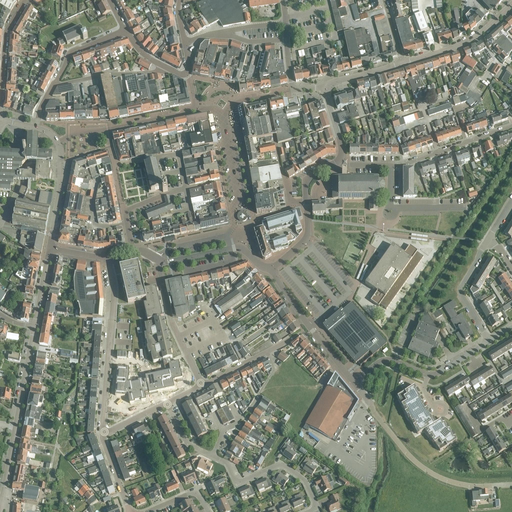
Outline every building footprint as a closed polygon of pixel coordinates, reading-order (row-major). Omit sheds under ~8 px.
[(14,0),(0,0),(0,4),(4,7),(10,11),(17,1),(14,0)] [(205,0),(196,5),(203,16),(209,26),(219,21),(212,10),(206,0),(205,0)] [(206,0),(212,10),(219,21),(223,28),(245,24),(243,11),(241,8),(235,0),(206,0)] [(248,0),(250,9),(279,5),(278,0),(248,0)] [(338,9),(345,8),(347,7),(346,3),(344,4),(343,0),(335,0),(336,1),(337,4),(337,7),(338,9)] [(481,0),(491,10),(498,3),(495,0),(481,0)] [(381,1),(373,3),(374,7),(372,7),(372,10),(383,7),(381,1)] [(102,15),(110,11),(106,2),(98,6),(102,15)] [(125,8),(123,5),(119,7),(122,14),(129,10),(128,7),(125,8)] [(25,11),(35,17),(36,15),(34,13),(36,10),(28,6),(25,11)] [(243,11),(245,24),(250,22),(249,15),(248,16),(247,9),(245,6),(241,8),(243,11)] [(391,8),(393,14),(401,11),(399,6),(391,8)] [(2,13),(0,18),(0,28),(2,29),(10,12),(10,11),(4,7),(1,12),(2,13)] [(164,18),(173,17),(171,10),(170,11),(170,10),(164,11),(164,9),(159,10),(159,8),(153,7),(152,10),(158,11),(159,11),(159,13),(162,13),(162,15),(163,15),(164,18)] [(481,22),(488,15),(471,9),(471,11),(465,17),(468,22),(469,23),(470,25),(468,26),(470,31),(480,23),(481,22)] [(25,11),(22,16),(28,20),(29,17),(34,19),(35,17),(25,11)] [(130,11),(123,15),(128,24),(135,20),(139,18),(137,14),(133,16),(130,11)] [(401,11),(393,14),(394,20),(395,20),(403,17),(402,15),(401,11)] [(414,16),(412,17),(414,22),(424,18),(422,13),(420,14),(414,16)] [(28,20),(22,16),(19,22),(29,27),(30,25),(26,22),(28,20)] [(201,19),(197,22),(202,30),(209,26),(203,16),(200,17),(201,19)] [(128,24),(131,30),(138,26),(139,26),(138,25),(142,23),(139,18),(135,20),(128,24)] [(424,18),(414,22),(416,28),(426,24),(424,18)] [(195,19),(192,21),(186,24),(188,28),(187,28),(191,34),(192,35),(197,33),(202,30),(197,22),(195,19)] [(416,51),(414,43),(414,44),(413,41),(411,35),(408,19),(402,20),(395,22),(402,47),(404,54),(416,51)] [(19,22),(16,27),(23,31),(25,28),(27,30),(29,27),(19,22)] [(131,30),(134,35),(141,31),(143,29),(141,26),(144,24),(143,22),(142,23),(138,25),(139,26),(138,26),(131,30)] [(459,37),(457,29),(456,22),(453,22),(454,27),(454,28),(454,30),(451,32),(453,39),(459,37)] [(153,23),(145,28),(147,32),(155,26),(153,23)] [(470,31),(468,26),(470,25),(469,23),(462,26),(463,28),(463,29),(465,34),(470,31)] [(505,23),(500,26),(506,33),(509,31),(511,34),(511,30),(510,28),(505,23)] [(426,24),(416,28),(418,33),(428,29),(426,24)] [(506,33),(500,26),(489,36),(494,43),(500,50),(496,54),(497,53),(499,56),(503,52),(507,57),(511,49),(511,45),(505,38),(508,35),(506,33)] [(16,27),(12,33),(16,35),(20,36),(23,37),(24,36),(21,34),(23,31),(16,27)] [(83,40),(87,38),(85,34),(84,34),(81,27),(80,28),(80,27),(79,27),(63,35),(63,34),(62,35),(64,37),(57,41),(60,46),(66,43),(67,44),(71,42),(72,44),(75,43),(74,41),(82,38),(83,40)] [(167,30),(163,30),(165,39),(166,39),(177,37),(175,28),(167,30)] [(345,48),(347,59),(350,70),(362,67),(356,44),(353,32),(349,33),(348,29),(343,31),(344,37),(347,48),(345,48)] [(364,29),(353,32),(356,44),(362,67),(369,65),(367,57),(365,49),(368,48),(366,40),(367,40),(366,36),(364,29)] [(442,30),(445,42),(452,40),(449,32),(445,34),(444,32),(445,31),(444,29),(442,29),(442,30)] [(429,30),(420,33),(422,38),(426,48),(435,45),(429,30)] [(442,30),(435,32),(439,44),(445,42),(442,30)] [(11,32),(10,42),(16,43),(18,43),(19,37),(15,37),(16,35),(12,33),(11,32)] [(379,56),(381,61),(381,62),(396,57),(391,35),(385,37),(384,35),(379,37),(379,38),(380,38),(383,55),(379,56)] [(494,43),(489,36),(484,40),(486,43),(485,44),(488,48),(492,45),(495,49),(493,50),(496,54),(500,50),(494,43)] [(145,39),(141,44),(145,49),(151,41),(147,37),(145,39)] [(178,45),(177,37),(166,39),(166,43),(170,42),(171,47),(178,45)] [(154,38),(145,49),(149,52),(158,42),(156,40),(154,38)] [(159,45),(162,42),(163,40),(161,38),(158,42),(149,52),(153,56),(158,49),(156,47),(159,44),(159,45)] [(414,44),(414,43),(416,51),(423,49),(425,48),(426,48),(422,38),(419,38),(420,40),(417,41),(417,40),(413,41),(414,44)] [(120,41),(122,48),(126,46),(126,47),(127,47),(130,51),(133,49),(126,39),(120,41)] [(376,63),(372,44),(370,39),(367,40),(366,40),(368,48),(365,49),(367,57),(369,65),(376,63)] [(197,52),(195,60),(192,73),(200,75),(202,66),(203,62),(202,62),(205,52),(205,50),(207,49),(208,46),(209,40),(204,40),(198,46),(197,52)] [(120,41),(114,44),(117,52),(118,55),(121,53),(124,52),(122,48),(120,41)] [(217,48),(220,41),(213,41),(212,45),(211,47),(208,46),(207,49),(204,58),(203,62),(202,66),(200,75),(208,76),(210,69),(211,66),(217,48)] [(379,56),(375,43),(372,44),(376,63),(381,61),(379,56)] [(481,43),(476,46),(479,53),(483,51),(485,54),(484,54),(488,61),(491,59),(487,52),(481,43)] [(114,44),(109,45),(113,57),(115,57),(114,53),(117,52),(114,44)] [(113,57),(109,45),(104,47),(107,56),(110,55),(111,58),(113,57)] [(180,51),(178,45),(171,47),(165,48),(166,50),(169,49),(168,48),(170,48),(171,53),(180,51)] [(265,51),(264,55),(260,71),(259,75),(260,78),(261,89),(270,88),(269,80),(268,73),(268,72),(266,71),(269,62),(268,62),(269,55),(269,51),(271,51),(271,45),(265,45),(265,51)] [(274,45),(271,45),(271,51),(269,51),(269,55),(268,62),(269,62),(266,71),(268,72),(268,73),(269,80),(270,88),(280,86),(278,76),(277,72),(278,66),(278,65),(278,56),(274,57),(274,54),(275,54),(274,45)] [(470,48),(472,55),(477,60),(483,58),(479,53),(476,46),(470,48)] [(60,59),(63,49),(57,47),(56,48),(53,47),(51,56),(60,59)] [(107,56),(104,47),(99,49),(103,61),(106,60),(105,57),(107,56)] [(154,56),(159,58),(163,51),(162,50),(163,48),(162,47),(160,49),(154,56)] [(231,51),(227,50),(225,56),(226,56),(231,56),(235,57),(239,58),(240,54),(241,51),(240,50),(237,49),(233,48),(231,48),(231,51)] [(463,51),(460,52),(462,57),(465,58),(466,57),(471,61),(473,59),(470,58),(469,56),(472,55),(470,48),(463,51)] [(103,61),(99,49),(94,50),(96,56),(97,59),(100,58),(101,62),(103,61)] [(96,56),(94,50),(88,53),(91,62),(92,63),(93,67),(95,74),(102,72),(99,66),(95,66),(92,57),(96,56)] [(180,51),(171,53),(167,54),(163,51),(159,58),(179,69),(182,62),(180,51)] [(237,70),(233,83),(238,84),(242,70),(243,67),(246,55),(246,52),(241,51),(240,54),(239,58),(239,63),(237,70)] [(335,64),(334,58),(333,53),(332,51),(329,52),(325,53),(327,59),(330,74),(337,72),(335,64)] [(497,58),(503,64),(505,60),(504,60),(507,57),(503,52),(499,56),(497,58)] [(91,62),(88,53),(81,55),(84,62),(87,61),(88,63),(91,62)] [(457,53),(449,55),(453,67),(454,70),(460,68),(459,67),(457,59),(459,59),(457,53)] [(255,74),(255,79),(251,79),(253,91),(261,89),(260,78),(259,75),(260,71),(264,55),(260,54),(256,69),(255,74)] [(77,57),(72,58),(73,60),(74,62),(75,64),(76,67),(79,66),(80,65),(79,62),(80,62),(81,63),(84,62),(81,55),(77,57)] [(216,70),(214,78),(219,79),(221,72),(222,72),(223,68),(223,66),(224,63),(226,58),(226,56),(225,56),(220,55),(218,65),(216,70)] [(449,55),(443,57),(445,65),(449,64),(450,67),(450,68),(453,67),(449,55)] [(230,59),(231,56),(226,56),(226,58),(224,63),(223,66),(223,68),(222,72),(221,72),(219,79),(224,80),(227,72),(227,69),(227,68),(228,67),(230,67),(232,60),(230,59)] [(235,57),(231,56),(230,59),(232,60),(230,67),(228,67),(227,68),(227,69),(231,70),(230,71),(231,71),(230,78),(229,81),(233,83),(237,70),(239,63),(235,62),(235,61),(234,60),(235,57)] [(343,71),(341,60),(340,56),(334,58),(335,64),(337,72),(343,71)] [(445,65),(443,57),(437,59),(440,67),(441,69),(441,72),(442,73),(444,73),(443,68),(446,67),(445,65)] [(476,64),(471,61),(466,57),(462,63),(468,66),(473,70),(476,64)] [(141,59),(138,65),(149,70),(152,64),(141,59)] [(306,61),(308,71),(310,79),(317,77),(314,65),(313,59),(306,61)] [(318,65),(314,65),(317,77),(323,76),(321,66),(319,59),(317,60),(318,65)] [(327,59),(324,60),(323,60),(324,65),(321,66),(323,76),(330,74),(327,59)] [(345,59),(341,60),(343,71),(350,70),(347,59),(345,60),(345,59)] [(440,67),(437,59),(430,61),(433,69),(440,67)] [(40,60),(39,62),(42,63),(49,67),(55,70),(58,65),(51,61),(50,65),(43,61),(40,60)] [(430,61),(422,64),(424,73),(433,70),(433,69),(430,61)] [(216,70),(218,65),(215,64),(214,67),(211,66),(210,69),(208,76),(214,78),(216,70)] [(284,64),(278,65),(278,66),(277,72),(278,76),(280,86),(282,85),(287,84),(285,76),(284,72),(284,64)] [(422,64),(414,66),(418,78),(426,76),(424,73),(422,64)] [(495,64),(490,72),(494,74),(495,75),(500,68),(495,64)] [(303,80),(300,68),(299,66),(296,66),(297,68),(293,69),(294,73),(296,82),(303,80)] [(408,68),(404,69),(406,76),(407,79),(408,82),(410,86),(413,96),(416,95),(417,94),(418,93),(418,92),(418,91),(419,91),(419,90),(419,89),(421,88),(418,79),(414,66),(410,68),(410,67),(408,68)] [(43,68),(42,70),(46,73),(52,76),(55,70),(49,67),(47,70),(43,68)] [(246,81),(249,68),(243,67),(242,70),(238,84),(239,93),(247,92),(246,81)] [(249,68),(246,81),(247,92),(253,91),(251,80),(249,81),(250,74),(253,75),(254,68),(250,67),(249,68)] [(303,68),(300,68),(303,80),(310,79),(308,71),(302,72),(304,71),(303,68)] [(406,76),(404,69),(397,72),(400,82),(400,83),(405,81),(404,80),(407,79),(406,76)] [(400,82),(397,72),(391,73),(395,87),(396,89),(398,88),(397,84),(397,83),(400,82)] [(40,74),(39,76),(42,77),(49,81),(50,79),(52,76),(46,73),(45,76),(40,74)] [(391,73),(386,75),(390,85),(390,87),(391,87),(392,87),(393,86),(394,87),(395,87),(391,73)] [(128,117),(136,115),(134,107),(127,75),(125,75),(127,87),(126,87),(128,95),(124,96),(128,117)] [(139,96),(136,78),(135,75),(127,75),(136,115),(143,114),(139,96)] [(161,110),(157,91),(155,81),(154,75),(150,76),(151,82),(146,83),(146,84),(152,112),(161,110)] [(185,81),(172,75),(175,89),(178,106),(185,105),(190,104),(189,99),(186,83),(185,83),(185,81)] [(386,75),(381,77),(383,85),(384,87),(390,85),(386,75)] [(119,119),(111,80),(111,79),(110,76),(101,78),(102,86),(107,106),(108,112),(109,119),(110,121),(119,119)] [(149,98),(146,84),(146,83),(145,76),(136,78),(139,96),(143,114),(152,112),(149,98)] [(33,77),(32,79),(35,80),(37,81),(46,86),(47,85),(49,81),(42,77),(40,81),(33,77)] [(381,100),(383,99),(384,99),(380,86),(383,85),(381,77),(374,79),(377,87),(379,96),(381,100)] [(123,93),(121,80),(119,80),(119,78),(111,80),(114,91),(115,95),(117,107),(119,119),(128,117),(124,96),(123,93)] [(370,79),(369,80),(371,88),(371,92),(374,91),(374,92),(378,91),(377,87),(374,79),(370,80),(370,79)] [(362,81),(365,90),(371,88),(369,80),(368,80),(362,81)] [(47,86),(37,81),(34,86),(33,86),(31,89),(36,92),(38,90),(43,93),(47,86)] [(365,90),(362,81),(356,83),(358,91),(361,98),(366,96),(364,90),(365,90)] [(6,84),(6,90),(11,90),(10,92),(16,93),(18,93),(18,91),(18,90),(17,90),(17,89),(15,89),(15,85),(6,84)] [(68,93),(74,92),(73,88),(71,84),(57,87),(52,96),(61,96),(61,94),(68,93)] [(102,86),(95,87),(98,103),(98,106),(99,109),(99,113),(100,119),(109,119),(108,112),(107,106),(102,86)] [(462,86),(459,90),(464,94),(466,95),(468,91),(469,90),(466,89),(462,86)] [(98,103),(95,87),(90,88),(94,106),(98,106),(98,103)] [(175,89),(166,91),(169,108),(178,106),(175,89)] [(451,91),(453,97),(464,94),(459,90),(456,89),(451,91)] [(351,93),(349,94),(353,104),(354,104),(354,102),(360,100),(357,90),(351,93)] [(160,92),(160,91),(157,91),(161,110),(169,108),(166,91),(160,92)] [(10,110),(12,102),(9,101),(9,100),(10,100),(10,99),(11,99),(11,93),(6,93),(5,102),(3,108),(10,110)] [(341,95),(345,106),(347,112),(337,115),(340,124),(359,118),(355,105),(348,107),(348,106),(353,104),(349,94),(345,95),(345,94),(341,95)] [(345,106),(341,95),(333,98),(337,109),(345,106)] [(458,97),(452,99),(455,106),(460,104),(459,98),(458,97)] [(14,98),(12,102),(10,110),(16,112),(19,105),(19,104),(15,103),(17,99),(14,98)] [(271,112),(272,120),(277,119),(281,117),(283,117),(283,118),(286,117),(286,115),(282,100),(282,99),(278,101),(273,101),(269,103),(271,112)] [(302,112),(301,108),(300,109),(300,105),(289,108),(287,99),(282,100),(286,115),(302,112)] [(60,120),(59,105),(59,101),(49,101),(46,108),(46,121),(60,120)] [(317,113),(322,129),(330,126),(325,113),(324,111),(325,111),(322,102),(318,103),(315,104),(318,113),(317,113)] [(406,102),(401,104),(403,111),(409,110),(406,102)] [(26,106),(23,115),(32,118),(34,111),(34,110),(36,106),(31,103),(29,107),(26,106)] [(241,123),(263,119),(262,111),(267,110),(265,103),(238,109),(233,110),(236,124),(239,124),(241,123)] [(19,105),(16,112),(23,115),(26,106),(26,105),(24,104),(23,107),(19,105)] [(323,130),(322,129),(317,113),(314,104),(308,106),(310,114),(316,132),(323,130)] [(75,120),(74,109),(65,109),(65,105),(59,105),(60,120),(75,120)] [(302,108),(301,108),(302,112),(305,126),(309,125),(307,115),(310,114),(308,106),(302,108)] [(485,112),(485,113),(487,118),(487,119),(491,118),(493,124),(501,121),(498,113),(494,115),(494,113),(490,115),(488,110),(485,112)] [(505,111),(498,113),(501,121),(508,119),(506,115),(509,114),(511,117),(511,112),(510,110),(505,112),(505,111)] [(477,116),(476,117),(477,119),(478,122),(480,129),(487,126),(486,123),(489,122),(487,119),(487,118),(486,113),(478,116),(477,116)] [(208,115),(186,119),(188,128),(209,124),(212,123),(214,123),(212,115),(208,116),(208,115)] [(272,134),(272,135),(276,134),(278,143),(291,139),(290,136),(286,117),(283,118),(283,117),(281,117),(277,119),(272,120),(275,133),(272,134)] [(475,120),(470,121),(471,122),(472,125),(474,131),(480,129),(478,122),(477,119),(476,117),(474,117),(475,120)] [(269,118),(263,119),(241,123),(244,142),(259,139),(262,138),(264,138),(270,136),(272,136),(272,135),(272,134),(269,118)] [(400,126),(398,120),(397,118),(391,120),(394,128),(400,126)] [(177,133),(189,131),(188,128),(186,119),(174,122),(177,133)] [(467,133),(474,131),(472,125),(471,122),(470,119),(467,120),(468,123),(469,125),(465,127),(467,133)] [(174,122),(166,124),(168,132),(167,132),(172,152),(180,150),(179,145),(178,140),(177,133),(174,122)] [(168,132),(166,124),(157,125),(159,133),(160,140),(162,148),(163,148),(164,153),(172,152),(167,132),(168,132)] [(211,132),(209,124),(188,128),(189,131),(190,138),(198,136),(198,135),(204,134),(211,132)] [(154,141),(160,140),(159,133),(157,125),(151,126),(153,133),(154,141)] [(153,133),(151,126),(145,128),(148,138),(147,138),(149,148),(150,148),(151,156),(157,155),(156,148),(154,141),(153,133)] [(455,137),(453,129),(452,127),(446,129),(447,131),(449,139),(455,137)] [(458,127),(453,129),(455,137),(461,135),(458,127)] [(148,138),(145,128),(139,129),(141,139),(144,156),(147,155),(151,156),(150,148),(149,148),(147,138),(148,138)] [(139,129),(130,131),(133,145),(135,157),(135,158),(144,157),(144,156),(141,139),(139,129)] [(449,139),(447,131),(444,132),(443,130),(440,131),(441,133),(443,141),(449,139)] [(130,131),(124,132),(126,144),(129,159),(135,158),(135,157),(133,145),(130,131)] [(126,144),(124,132),(113,134),(114,141),(116,148),(120,161),(129,159),(126,144)] [(216,135),(211,136),(211,132),(204,134),(198,135),(198,136),(190,138),(192,148),(213,144),(217,143),(216,135)] [(499,140),(496,141),(498,146),(501,145),(500,144),(504,142),(506,142),(509,141),(511,140),(511,135),(511,132),(507,134),(507,133),(498,136),(499,140)] [(443,141),(441,133),(435,135),(437,143),(443,141)] [(0,191),(10,192),(11,186),(13,186),(14,180),(15,180),(19,181),(23,181),(29,181),(32,181),(36,182),(37,181),(37,179),(37,173),(30,172),(30,171),(29,171),(28,171),(28,172),(27,172),(27,173),(28,173),(19,173),(19,171),(19,170),(19,169),(21,169),(22,169),(22,165),(27,160),(27,161),(29,161),(37,161),(42,161),(47,162),(48,160),(52,160),(52,157),(52,153),(42,153),(37,152),(38,149),(38,139),(38,137),(36,136),(31,136),(28,136),(28,149),(27,150),(26,150),(25,149),(24,149),(23,150),(23,151),(24,152),(24,153),(20,153),(20,152),(2,152),(0,151),(0,191)] [(427,147),(424,139),(423,136),(417,138),(418,141),(421,149),(427,147)] [(430,137),(424,139),(427,147),(433,145),(430,137)] [(356,146),(350,146),(350,154),(359,154),(359,146),(359,138),(356,138),(356,146)] [(275,152),(274,145),(260,147),(259,139),(244,142),(247,156),(247,157),(270,153),(275,152)] [(409,153),(406,144),(404,139),(402,140),(404,145),(403,146),(404,147),(400,148),(402,154),(403,155),(409,153)] [(320,142),(321,143),(327,155),(335,155),(335,147),(326,148),(324,144),(322,140),(320,142)] [(421,149),(418,141),(415,142),(414,140),(412,141),(412,142),(412,143),(415,151),(421,149)] [(393,141),(391,141),(391,144),(391,147),(391,154),(398,154),(402,154),(400,148),(400,147),(398,147),(398,144),(394,144),(393,144),(393,141)] [(409,153),(415,151),(412,143),(412,142),(406,144),(409,153)] [(494,153),(490,142),(484,145),(485,149),(484,149),(486,153),(490,151),(491,154),(493,153),(495,158),(499,157),(497,152),(494,153)] [(321,149),(318,151),(322,158),(327,155),(321,143),(319,145),(321,149)] [(322,158),(318,151),(314,144),(312,146),(316,152),(313,154),(317,161),(322,158)] [(479,146),(471,149),(473,154),(474,158),(478,157),(479,159),(483,158),(479,146)] [(206,155),(214,153),(213,148),(183,153),(182,154),(182,155),(183,159),(206,155)] [(312,164),(304,151),(304,150),(303,148),(300,149),(301,152),(305,157),(301,160),(306,168),(312,164)] [(307,150),(304,151),(312,164),(317,161),(313,154),(311,151),(308,152),(307,150)] [(461,152),(464,161),(470,159),(467,150),(461,152)] [(107,152),(94,156),(97,167),(100,176),(100,177),(112,174),(110,166),(108,159),(109,158),(107,152)] [(465,164),(464,161),(461,152),(454,155),(458,166),(465,164)] [(206,155),(183,159),(184,165),(216,159),(214,153),(206,155)] [(247,157),(248,164),(271,161),(272,160),(270,153),(247,157)] [(306,168),(301,160),(298,154),(295,156),(297,159),(298,159),(300,161),(295,164),(300,172),(306,168)] [(94,156),(86,159),(88,165),(91,177),(92,180),(97,178),(97,177),(100,176),(97,167),(94,156)] [(450,156),(444,158),(447,169),(450,168),(449,166),(453,164),(450,156)] [(438,158),(439,160),(437,160),(439,166),(437,166),(439,174),(443,173),(443,172),(448,170),(447,169),(444,158),(442,159),(442,157),(438,158)] [(73,163),(70,177),(79,179),(89,181),(90,181),(91,179),(90,177),(91,177),(88,165),(86,159),(73,163)] [(146,161),(146,162),(146,164),(145,164),(146,170),(143,170),(143,171),(144,171),(145,175),(145,176),(147,181),(146,181),(146,182),(147,182),(148,186),(147,187),(148,187),(149,192),(149,193),(162,189),(163,192),(168,191),(166,186),(165,187),(164,185),(163,183),(164,183),(163,183),(162,178),(162,177),(161,173),(161,172),(160,172),(159,167),(160,167),(160,166),(157,167),(156,161),(154,162),(154,160),(153,159),(152,159),(150,159),(149,159),(147,160),(146,161)] [(217,165),(216,159),(184,165),(185,171),(195,169),(195,166),(199,165),(200,168),(217,165)] [(300,172),(295,164),(292,159),(289,160),(293,166),(291,168),(295,175),(300,172)] [(271,161),(248,164),(250,171),(278,166),(277,162),(272,163),(272,160),(271,161)] [(433,162),(427,164),(429,172),(430,175),(433,175),(432,172),(435,170),(433,162)] [(295,175),(291,168),(288,163),(285,164),(288,169),(285,171),(289,178),(295,175)] [(37,164),(36,173),(37,173),(37,179),(39,179),(50,180),(51,172),(49,172),(50,165),(37,164)] [(429,172),(427,164),(420,166),(421,169),(419,170),(421,177),(426,175),(425,174),(429,172)] [(218,172),(217,165),(200,168),(195,169),(185,171),(186,178),(218,172)] [(282,181),(278,166),(250,171),(252,186),(282,181)] [(413,197),(416,197),(416,189),(413,189),(413,168),(403,168),(403,197),(413,197)] [(333,200),(342,200),(369,199),(369,211),(377,211),(377,199),(378,199),(378,194),(380,193),(382,192),(383,190),(383,188),(383,186),(382,184),(380,183),(378,182),(378,177),(345,177),(345,175),(346,175),(346,170),(342,170),(342,175),(343,175),(343,177),(333,177),(333,200)] [(219,179),(218,172),(186,178),(187,185),(188,185),(189,185),(211,180),(211,181),(219,179)] [(70,177),(69,187),(80,188),(79,188),(80,184),(89,185),(89,181),(79,179),(70,177)] [(98,189),(114,186),(113,178),(101,180),(98,185),(98,189)] [(22,187),(19,195),(25,198),(24,202),(35,204),(40,205),(41,193),(38,192),(34,192),(33,192),(31,191),(32,181),(29,181),(28,191),(22,187)] [(283,188),(282,181),(252,186),(253,193),(262,191),(283,188)] [(205,197),(222,194),(220,184),(212,185),(189,190),(191,200),(198,198),(205,197)] [(98,189),(96,195),(115,192),(114,186),(98,189)] [(81,196),(82,189),(80,188),(69,187),(67,193),(77,195),(81,196)] [(262,191),(253,193),(254,199),(269,197),(272,195),(278,192),(283,191),(283,188),(262,191)] [(96,195),(95,201),(116,198),(115,192),(96,195)] [(41,193),(40,205),(44,206),(50,207),(52,195),(47,194),(44,194),(41,193)] [(83,196),(81,196),(80,195),(77,195),(67,193),(67,195),(64,212),(80,215),(80,214),(81,214),(84,198),(83,197),(83,196)] [(198,198),(191,200),(192,205),(205,203),(207,202),(223,200),(222,194),(205,197),(198,198)] [(269,197),(254,199),(255,200),(255,202),(256,209),(256,211),(257,214),(258,214),(261,213),(263,213),(268,212),(271,211),(274,208),(272,195),(269,197)] [(148,220),(152,218),(153,221),(159,220),(160,219),(172,216),(170,211),(174,210),(171,204),(171,202),(170,202),(169,196),(164,197),(165,204),(145,212),(148,220)] [(95,201),(95,206),(97,206),(97,207),(117,203),(116,198),(95,201)] [(224,204),(223,200),(207,202),(208,206),(206,207),(205,203),(192,205),(193,212),(224,207),(224,204)] [(312,204),(312,214),(326,213),(325,210),(326,210),(330,210),(330,209),(330,206),(329,200),(325,200),(325,203),(312,204)] [(35,204),(24,202),(17,201),(12,224),(29,228),(28,228),(32,229),(32,228),(46,231),(50,207),(50,208),(50,207),(44,206),(40,205),(35,204)] [(97,207),(96,208),(97,213),(119,209),(117,203),(97,207)] [(351,218),(363,219),(364,206),(352,205),(351,218)] [(224,207),(193,212),(195,218),(199,217),(225,212),(224,207)] [(120,215),(119,209),(97,213),(97,218),(102,217),(103,219),(105,218),(107,218),(111,217),(110,217),(120,215)] [(263,228),(254,231),(263,259),(265,260),(272,256),(271,253),(288,248),(287,243),(294,240),(296,239),(290,234),(288,234),(289,237),(270,243),(268,239),(267,240),(265,235),(294,226),(296,234),(299,236),(302,232),(299,221),(302,220),(299,211),(265,221),(266,223),(261,224),(263,228)] [(64,212),(63,219),(69,220),(69,217),(78,218),(83,219),(87,220),(88,217),(83,216),(80,215),(64,212)] [(228,224),(225,212),(199,217),(201,229),(228,224)] [(237,217),(237,218),(237,219),(238,220),(238,221),(239,221),(240,221),(240,222),(241,222),(242,222),(243,222),(244,222),(244,221),(245,221),(246,220),(246,219),(247,219),(247,218),(247,217),(247,216),(247,215),(246,214),(246,213),(245,213),(244,212),(243,212),(242,212),(241,212),(240,212),(239,212),(239,213),(238,213),(238,214),(237,214),(237,215),(237,216),(237,217)] [(105,218),(103,219),(98,220),(98,224),(109,225),(121,222),(120,215),(110,217),(111,217),(107,218),(105,218)] [(201,229),(199,217),(195,218),(196,220),(195,220),(196,222),(192,223),(194,231),(201,229)] [(166,218),(160,219),(159,220),(163,238),(169,237),(174,235),(172,227),(170,219),(166,220),(166,218)] [(182,226),(179,227),(180,234),(187,233),(186,226),(185,224),(184,218),(181,219),(182,226)] [(191,218),(189,219),(189,222),(188,223),(185,224),(186,226),(187,233),(194,231),(192,223),(192,221),(191,218)] [(71,220),(69,220),(63,219),(61,227),(69,228),(70,225),(71,225),(72,224),(78,225),(85,227),(85,223),(71,220)] [(159,220),(153,221),(151,222),(153,233),(154,234),(155,239),(155,240),(163,238),(159,220)] [(176,226),(172,227),(174,235),(180,234),(179,227),(178,221),(175,222),(176,226)] [(69,228),(61,227),(60,233),(69,235),(69,233),(73,234),(74,231),(70,231),(70,228),(69,228)] [(110,247),(109,242),(106,242),(105,237),(105,230),(102,231),(102,232),(104,248),(108,248),(110,247)] [(154,234),(153,233),(146,234),(145,230),(141,230),(144,242),(155,239),(154,234)] [(86,234),(83,247),(93,249),(94,243),(95,238),(92,237),(93,235),(89,234),(90,232),(86,231),(86,234)] [(98,243),(94,243),(93,249),(98,249),(104,248),(102,232),(99,232),(99,238),(101,238),(101,243),(98,243)] [(119,240),(115,240),(116,246),(124,245),(122,232),(118,233),(119,240)] [(20,240),(43,245),(44,241),(45,236),(28,233),(27,236),(21,235),(20,240)] [(69,235),(60,233),(58,242),(75,245),(76,239),(74,239),(74,238),(78,239),(78,237),(69,235)] [(83,247),(86,234),(83,233),(83,235),(80,235),(77,246),(83,247)] [(43,245),(20,240),(19,245),(28,251),(41,253),(43,245)] [(417,252),(418,251),(410,245),(404,253),(392,245),(386,254),(377,267),(365,284),(371,288),(377,292),(373,298),(370,301),(374,304),(378,307),(380,305),(386,310),(403,286),(418,265),(423,258),(420,255),(417,253),(417,252)] [(27,260),(28,260),(39,263),(41,255),(37,254),(36,254),(34,253),(28,252),(25,250),(24,258),(27,260)] [(57,257),(55,267),(62,268),(63,264),(67,264),(68,264),(69,260),(68,260),(68,259),(57,257)] [(493,268),(495,269),(499,272),(500,270),(496,268),(496,267),(494,266),(496,262),(489,258),(486,264),(493,268)] [(39,263),(28,260),(26,269),(38,271),(38,269),(39,263)] [(84,279),(101,278),(100,265),(93,265),(92,263),(86,262),(86,263),(78,261),(76,272),(75,272),(73,279),(74,288),(85,287),(84,279)] [(162,317),(156,287),(144,290),(143,287),(144,286),(138,262),(120,266),(121,273),(122,274),(128,303),(143,300),(143,301),(147,321),(160,318),(162,317)] [(229,274),(230,278),(231,284),(245,273),(252,266),(248,262),(230,268),(232,273),(229,274)] [(427,280),(432,267),(425,264),(420,277),(427,280)] [(493,268),(486,264),(482,269),(489,273),(493,268)] [(252,266),(245,273),(247,275),(243,278),(244,280),(247,277),(255,271),(252,266)] [(62,268),(55,267),(53,276),(58,277),(59,273),(61,274),(62,268)] [(19,271),(16,276),(21,279),(24,280),(36,282),(38,271),(26,269),(26,270),(23,269),(23,270),(20,269),(19,271)] [(489,273),(482,269),(479,275),(486,279),(489,273)] [(222,271),(216,272),(218,280),(222,279),(223,286),(225,285),(225,284),(222,271)] [(247,277),(244,280),(243,280),(244,281),(235,288),(237,290),(248,282),(259,275),(255,271),(247,277)] [(218,280),(216,272),(207,274),(209,282),(209,285),(216,284),(216,287),(220,287),(218,280)] [(209,282),(207,274),(201,275),(203,283),(206,283),(207,287),(208,287),(208,288),(210,288),(209,285),(209,282)] [(203,283),(201,275),(195,276),(197,285),(198,289),(201,288),(200,284),(203,283)] [(215,306),(221,315),(243,300),(243,299),(254,290),(265,282),(259,275),(237,290),(225,299),(223,300),(220,303),(215,306)] [(479,275),(475,280),(482,285),(484,281),(487,283),(488,280),(486,279),(479,275)] [(501,284),(508,280),(504,275),(498,279),(501,284)] [(53,276),(52,286),(57,287),(59,287),(59,286),(60,286),(60,284),(61,278),(58,277),(53,276)] [(195,276),(189,278),(191,286),(197,285),(195,276)] [(85,287),(74,288),(74,291),(77,303),(78,303),(103,300),(104,300),(101,278),(84,279),(85,287)] [(191,286),(189,278),(184,279),(181,280),(183,287),(187,308),(190,307),(195,306),(195,303),(191,286)] [(24,280),(22,285),(25,286),(34,288),(36,282),(24,280)] [(181,280),(166,283),(168,294),(171,309),(173,317),(183,319),(196,310),(195,306),(190,307),(187,308),(183,287),(181,280)] [(482,285),(475,280),(472,286),(470,290),(473,295),(477,292),(479,290),(482,285)] [(508,280),(501,284),(505,289),(511,285),(508,280)] [(265,282),(254,290),(256,293),(254,295),(253,294),(250,297),(251,299),(255,296),(257,295),(258,295),(261,292),(269,286),(265,282)] [(0,285),(0,302),(1,303),(8,291),(0,285)] [(269,286),(261,292),(263,294),(261,295),(260,294),(254,299),(256,301),(271,290),(269,286)] [(24,288),(23,292),(23,293),(22,293),(21,298),(26,299),(27,295),(33,296),(34,290),(24,288)] [(48,296),(57,297),(63,298),(64,296),(59,295),(60,291),(50,289),(48,296)] [(275,295),(271,290),(256,301),(245,309),(246,310),(250,307),(252,309),(262,302),(261,301),(264,299),(265,302),(275,295)] [(265,302),(264,303),(266,305),(269,303),(272,306),(275,304),(280,301),(275,295),(268,300),(265,302)] [(47,304),(55,305),(58,306),(60,306),(60,302),(56,301),(57,297),(48,296),(47,304)] [(222,296),(217,299),(213,303),(215,306),(220,303),(223,300),(225,299),(222,296)] [(102,318),(103,300),(78,303),(80,311),(80,316),(102,318)] [(283,305),(280,301),(275,304),(272,306),(271,306),(263,312),(265,315),(273,309),(274,311),(283,305)] [(472,336),(472,335),(471,333),(472,333),(461,314),(456,317),(452,310),(457,307),(453,301),(443,307),(451,320),(450,321),(455,329),(458,328),(460,332),(455,335),(460,342),(461,341),(462,342),(472,336)] [(511,301),(510,303),(502,308),(503,311),(504,312),(511,307),(511,301)] [(486,303),(479,307),(483,313),(490,308),(492,307),(489,302),(487,303),(486,303)] [(377,332),(364,317),(364,316),(352,303),(347,306),(342,311),(324,327),(328,332),(330,334),(330,335),(331,336),(332,337),(333,338),(335,340),(336,341),(337,343),(338,344),(341,347),(344,351),(345,352),(348,355),(348,356),(349,357),(350,358),(352,360),(354,362),(355,363),(355,364),(357,362),(373,348),(376,352),(377,352),(387,344),(377,333),(377,332)] [(47,304),(45,315),(52,317),(52,316),(53,314),(55,305),(47,304)] [(274,311),(264,318),(267,322),(268,322),(286,308),(285,308),(283,305),(274,311)] [(286,308),(268,322),(270,324),(276,320),(278,323),(290,315),(286,308)] [(493,314),(490,308),(483,313),(486,318),(493,314)] [(433,314),(436,319),(442,315),(439,310),(433,314)] [(413,338),(407,350),(428,359),(428,358),(432,360),(439,344),(435,343),(439,332),(436,331),(436,330),(435,327),(439,325),(436,319),(433,314),(431,311),(423,316),(413,339),(413,338)] [(495,316),(488,320),(492,327),(499,323),(497,319),(499,318),(498,318),(502,316),(500,313),(495,316)] [(45,315),(44,322),(51,323),(52,317),(45,315)] [(278,323),(276,325),(278,328),(281,325),(284,330),(289,327),(295,322),(291,316),(290,315),(278,323)] [(147,321),(144,322),(145,327),(146,332),(147,334),(144,334),(145,336),(148,352),(149,354),(151,353),(151,355),(152,360),(153,363),(160,361),(160,362),(160,361),(163,361),(170,359),(172,359),(172,357),(172,356),(168,341),(167,338),(168,337),(164,322),(164,320),(161,321),(160,318),(147,321)] [(51,323),(44,322),(42,329),(50,330),(51,323)] [(240,327),(237,322),(229,327),(233,332),(240,327)] [(295,322),(289,327),(291,330),(289,332),(291,335),(299,329),(295,322)] [(8,332),(9,329),(8,327),(0,325),(0,338),(3,339),(4,340),(5,341),(6,340),(6,339),(5,338),(7,332),(8,332)] [(242,327),(233,333),(236,337),(245,332),(242,327)] [(50,330),(42,329),(41,335),(49,337),(50,330)] [(272,338),(276,343),(281,340),(277,334),(272,338)] [(52,337),(49,337),(41,335),(39,345),(50,347),(52,337)] [(300,347),(306,341),(302,337),(291,344),(294,348),(298,344),(300,346),(300,347)] [(306,341),(300,347),(295,351),(296,353),(302,348),(304,350),(310,345),(306,341)] [(240,351),(244,348),(240,343),(235,345),(239,351),(240,351)] [(229,345),(226,347),(231,356),(229,357),(232,364),(238,362),(229,345)] [(310,345),(304,350),(296,357),(298,359),(306,352),(308,354),(313,348),(310,345)] [(508,351),(504,345),(499,348),(503,355),(508,351)] [(313,348),(308,354),(310,356),(302,363),(303,364),(317,352),(313,348)] [(499,348),(494,352),(498,358),(503,355),(499,348)] [(38,352),(37,358),(46,360),(48,360),(49,360),(50,354),(38,352)] [(320,356),(317,352),(303,364),(305,366),(312,359),(314,361),(320,356)] [(498,358),(494,352),(488,355),(492,361),(498,358)] [(21,359),(21,357),(21,356),(21,355),(13,353),(12,357),(9,357),(8,360),(19,362),(20,359),(21,359)] [(279,355),(277,358),(283,362),(289,357),(283,353),(281,357),(279,355)] [(312,363),(314,365),(308,370),(310,372),(323,359),(320,356),(314,361),(312,363)] [(229,357),(224,359),(227,367),(232,364),(229,357)] [(202,358),(198,360),(207,377),(212,374),(210,369),(208,366),(205,367),(204,365),(205,365),(202,358)] [(115,392),(115,396),(120,396),(125,397),(125,396),(128,395),(130,404),(135,403),(135,401),(141,400),(141,401),(143,401),(146,400),(146,397),(145,394),(149,393),(149,394),(156,392),(158,392),(174,388),(174,386),(173,381),(177,380),(177,383),(183,381),(182,379),(181,374),(179,364),(178,362),(173,363),(171,363),(170,359),(163,361),(163,362),(164,366),(169,365),(170,371),(165,372),(145,376),(146,381),(142,382),(142,380),(138,381),(138,382),(132,384),(132,382),(128,383),(129,376),(130,376),(128,368),(117,367),(117,371),(117,372),(119,372),(118,378),(117,378),(117,379),(116,385),(117,386),(117,392),(115,392)] [(227,367),(224,359),(219,362),(222,369),(227,367)] [(271,365),(267,359),(261,362),(265,371),(271,368),(270,365),(271,365)] [(327,363),(323,359),(310,372),(311,373),(319,366),(321,368),(327,363)] [(222,369),(219,362),(216,363),(215,360),(212,362),(214,364),(214,366),(217,372),(222,369)] [(261,362),(256,365),(258,370),(262,368),(264,372),(266,371),(265,371),(261,362)] [(321,368),(321,369),(319,370),(321,372),(322,374),(330,367),(327,363),(321,368)] [(256,365),(250,367),(254,375),(257,374),(262,383),(264,382),(263,379),(258,370),(256,365)] [(261,388),(254,375),(250,367),(245,370),(248,375),(249,377),(251,376),(254,382),(255,381),(259,390),(260,390),(261,388)] [(485,371),(489,377),(494,374),(490,368),(485,371)] [(43,371),(35,370),(33,376),(43,378),(44,375),(42,375),(43,371)] [(97,377),(98,371),(87,370),(87,376),(88,378),(97,379),(97,377)] [(485,371),(480,374),(484,381),(489,377),(485,371)] [(237,374),(232,377),(234,382),(238,381),(239,385),(240,384),(243,389),(247,387),(244,382),(242,383),(237,374)] [(316,407),(303,429),(307,431),(309,426),(335,442),(348,421),(356,407),(359,402),(335,374),(327,387),(316,407)] [(480,374),(474,378),(478,384),(480,387),(482,386),(480,383),(484,381),(480,374)] [(232,377),(226,380),(230,387),(231,389),(234,388),(235,391),(238,396),(240,394),(234,382),(232,377)] [(466,377),(461,380),(465,387),(466,390),(472,386),(469,381),(466,377)] [(474,378),(469,381),(472,386),(473,387),(475,390),(480,387),(478,384),(474,378)] [(225,380),(219,383),(223,390),(228,388),(228,390),(227,390),(231,396),(233,395),(231,393),(229,387),(225,380)] [(465,387),(461,380),(455,384),(459,390),(465,387)] [(217,384),(213,386),(218,396),(222,393),(217,384)] [(455,384),(450,387),(454,393),(459,390),(455,384)] [(31,386),(30,393),(43,396),(44,394),(45,394),(45,393),(42,392),(42,388),(31,386)] [(213,386),(209,388),(214,398),(214,397),(218,396),(213,386)] [(434,444),(436,442),(439,446),(437,447),(439,451),(457,441),(454,437),(453,438),(450,433),(451,433),(448,429),(447,430),(445,427),(446,427),(443,423),(442,424),(440,421),(436,423),(435,422),(436,422),(434,419),(433,420),(433,419),(432,419),(430,416),(429,416),(427,413),(429,412),(426,408),(424,410),(422,406),(424,406),(421,402),(419,399),(420,398),(418,394),(418,395),(415,391),(416,390),(414,386),(397,397),(399,400),(401,400),(403,404),(401,405),(404,409),(405,408),(407,411),(404,413),(407,417),(408,416),(410,418),(409,419),(412,423),(413,422),(415,425),(413,426),(415,430),(416,429),(419,434),(426,430),(428,433),(426,434),(428,437),(431,436),(433,439),(431,440),(434,444)] [(454,393),(450,387),(444,390),(448,397),(454,393)] [(214,398),(209,388),(204,391),(209,401),(214,398)] [(0,398),(9,400),(11,391),(2,389),(1,394),(0,393),(0,398)] [(209,401),(204,391),(199,394),(204,404),(209,401)] [(43,396),(30,393),(28,406),(38,408),(39,404),(42,404),(43,396)] [(204,404),(199,394),(193,396),(198,406),(204,404)] [(230,404),(236,402),(233,396),(227,398),(230,404)] [(261,403),(259,405),(260,406),(266,410),(271,414),(275,408),(270,405),(271,402),(264,398),(261,403)] [(504,399),(499,402),(503,409),(508,405),(504,399)] [(187,404),(183,406),(184,408),(183,409),(185,413),(186,412),(194,408),(191,402),(187,404)] [(503,409),(499,402),(493,405),(497,412),(503,409)] [(497,412),(493,405),(488,408),(492,415),(497,412)] [(38,408),(28,406),(26,412),(41,415),(42,409),(38,408)] [(252,416),(260,421),(263,417),(262,416),(266,410),(260,406),(259,407),(258,406),(257,409),(256,409),(252,416)] [(194,408),(186,412),(188,415),(187,415),(188,419),(189,418),(197,415),(194,408)] [(492,415),(488,408),(483,412),(487,418),(492,415)] [(487,418),(483,412),(481,409),(479,411),(480,413),(477,415),(481,422),(487,418)] [(25,419),(34,420),(39,421),(41,415),(26,412),(25,419)] [(197,415),(189,418),(191,421),(190,422),(192,425),(200,421),(197,415)] [(166,416),(158,420),(162,428),(169,425),(168,423),(169,422),(166,416)] [(249,420),(254,424),(253,426),(256,428),(258,426),(259,424),(266,428),(265,430),(270,434),(273,430),(266,426),(260,421),(252,416),(249,420)] [(25,419),(24,428),(32,429),(34,420),(25,419)] [(200,421),(192,425),(194,427),(193,428),(195,431),(196,431),(203,427),(200,421)] [(247,423),(244,427),(255,434),(261,437),(262,435),(254,430),(253,431),(252,430),(254,427),(247,423)] [(137,426),(141,434),(146,432),(147,433),(149,432),(146,425),(143,427),(142,424),(137,426)] [(169,425),(162,428),(166,436),(172,432),(173,432),(170,426),(169,426),(169,425)] [(141,434),(137,426),(132,429),(133,432),(131,433),(134,439),(137,438),(136,437),(141,434)] [(203,427),(196,431),(197,434),(196,434),(198,438),(206,433),(203,427)] [(261,437),(255,434),(244,427),(241,431),(248,436),(248,435),(251,437),(252,436),(259,440),(260,437),(261,437)] [(489,437),(495,433),(492,428),(485,432),(489,437)] [(172,432),(166,436),(170,444),(177,440),(174,434),(173,434),(172,432)] [(255,441),(248,436),(241,432),(238,436),(244,440),(245,439),(253,443),(255,441)] [(499,439),(495,433),(489,437),(492,443),(499,439)] [(87,443),(90,442),(95,440),(93,434),(85,437),(87,443)] [(234,441),(241,445),(247,449),(250,445),(247,443),(237,437),(234,441)] [(499,439),(492,443),(494,446),(490,448),(492,450),(502,444),(499,439)] [(177,440),(170,444),(173,451),(180,448),(179,447),(180,446),(177,440)] [(241,453),(244,448),(234,442),(231,446),(232,447),(229,453),(227,452),(225,455),(231,458),(233,455),(231,454),(232,452),(235,454),(234,455),(238,458),(241,453)] [(282,455),(291,461),(296,454),(291,450),(292,449),(286,444),(280,452),(283,454),(282,455)] [(505,449),(502,444),(492,450),(493,452),(497,450),(499,453),(505,449)] [(89,448),(86,449),(82,451),(83,454),(93,450),(93,452),(99,450),(97,445),(91,447),(89,448)] [(180,448),(173,451),(177,459),(185,456),(182,450),(181,450),(180,448)] [(95,458),(101,455),(99,450),(93,452),(91,453),(92,456),(87,458),(88,461),(95,458)] [(126,450),(115,454),(117,460),(123,457),(121,454),(127,453),(126,450)] [(103,461),(101,455),(90,460),(88,461),(87,461),(88,464),(96,461),(97,463),(103,461)] [(260,466),(264,459),(259,456),(254,463),(260,466)] [(18,457),(17,463),(25,465),(29,466),(30,459),(27,459),(18,457)] [(202,458),(197,467),(209,473),(213,465),(206,462),(206,460),(202,458)] [(312,463),(306,458),(300,466),(303,468),(303,469),(306,472),(306,471),(312,475),(317,468),(311,465),(312,463)] [(130,461),(119,465),(121,470),(126,468),(126,466),(133,463),(132,460),(130,461)] [(16,466),(15,477),(23,478),(25,468),(16,466)] [(96,469),(88,472),(89,475),(100,471),(101,473),(107,471),(105,466),(99,468),(96,469)] [(109,477),(107,471),(101,473),(102,477),(96,479),(95,480),(96,481),(97,481),(100,480),(103,479),(109,477)] [(135,471),(123,475),(125,481),(130,479),(129,476),(136,474),(135,471)] [(177,484),(179,483),(174,471),(171,472),(175,480),(171,481),(172,484),(163,488),(166,494),(178,488),(177,484)] [(182,476),(185,483),(192,480),(193,482),(197,480),(193,471),(182,476)] [(277,473),(272,480),(277,484),(278,482),(284,486),(288,480),(280,474),(279,475),(277,473)] [(318,480),(314,482),(316,486),(320,484),(323,492),(328,490),(328,491),(332,490),(329,484),(332,482),(329,475),(326,476),(318,480)] [(15,477),(13,483),(22,485),(23,478),(15,477)] [(100,480),(97,481),(96,481),(95,482),(96,485),(102,482),(103,485),(111,482),(109,477),(103,479),(100,480)] [(223,477),(216,480),(207,484),(209,491),(211,496),(215,494),(216,495),(220,493),(216,484),(218,484),(218,485),(225,482),(223,477)] [(255,483),(258,491),(264,488),(265,490),(271,487),(268,479),(265,480),(264,479),(255,483)] [(79,490),(85,485),(81,481),(75,487),(75,488),(77,487),(79,490)] [(101,491),(113,487),(111,482),(103,485),(99,487),(100,490),(101,489),(101,491)] [(22,485),(13,483),(12,490),(24,492),(23,495),(22,499),(36,502),(39,488),(30,487),(24,485),(22,485)] [(158,491),(161,490),(158,484),(153,486),(154,489),(148,492),(151,499),(155,497),(156,498),(160,496),(158,491)] [(82,497),(89,490),(86,486),(77,493),(78,494),(79,493),(82,497)] [(247,486),(238,491),(241,498),(248,495),(248,497),(254,495),(251,486),(248,488),(247,486)] [(137,507),(146,503),(142,496),(140,497),(137,489),(132,492),(134,498),(135,497),(136,499),(134,499),(137,507)] [(89,499),(94,495),(90,491),(82,497),(83,498),(85,497),(87,499),(85,501),(86,502),(89,499)] [(472,499),(471,499),(472,507),(476,507),(475,502),(479,501),(479,500),(488,499),(487,496),(488,496),(487,491),(478,492),(478,493),(472,493),(472,499)] [(302,502),(305,501),(301,494),(294,497),(295,499),(291,501),(294,508),(303,504),(302,502)] [(337,510),(341,509),(338,501),(337,501),(337,500),(338,499),(336,494),(330,497),(332,502),(326,504),(329,511),(331,511),(337,510)] [(107,511),(119,511),(117,507),(114,508),(111,500),(110,497),(103,499),(104,503),(107,502),(110,509),(107,511)] [(224,498),(216,502),(218,509),(219,508),(220,511),(230,511),(224,498)] [(182,511),(184,511),(198,511),(197,508),(196,508),(195,506),(194,507),(191,500),(185,503),(179,505),(181,511),(182,511)] [(288,508),(291,507),(288,501),(281,504),(282,506),(278,508),(279,511),(284,511),(289,510),(288,508)]
